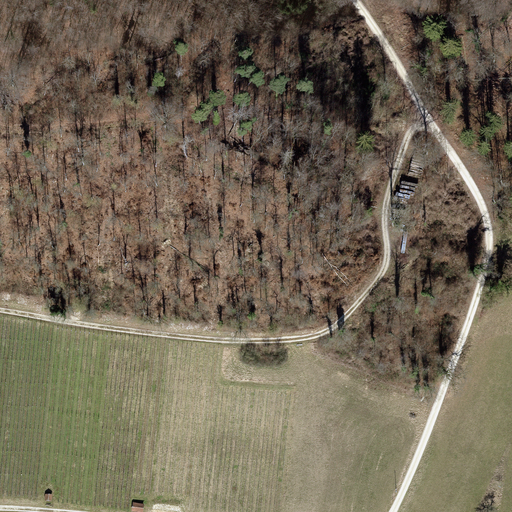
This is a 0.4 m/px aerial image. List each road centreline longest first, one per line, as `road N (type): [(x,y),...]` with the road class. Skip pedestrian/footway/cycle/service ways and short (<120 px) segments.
road 1 (track): [(425,118),(404,148),(389,211),(390,261),(376,289),(323,332),(288,341),(185,338),(0,310)]
road 2 (track): [(392,511),(487,274),(490,242)]
road 3 (track): [(490,242),(479,184),(425,118)]
road 4 (track): [(425,118),(355,0)]
